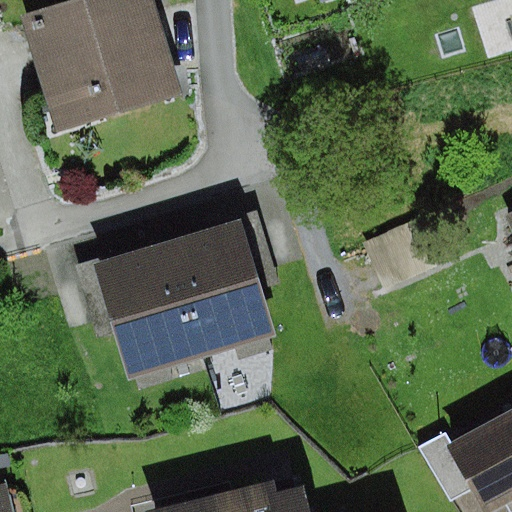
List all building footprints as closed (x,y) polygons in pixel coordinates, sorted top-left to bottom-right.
[(153,0),(79,0),(21,17),(55,133),(181,96),(153,0)] [(439,209),(364,242),(385,288),(459,255),(439,209)] [(237,216),(239,223),(260,290),(279,284),(257,211),(237,216)] [(239,223),(171,242),(205,356),(271,336),(260,290),(239,223)] [(205,356),(171,242),(96,264),(116,332),(130,378),(205,356)] [(96,338),(116,332),(96,264),(94,259),(74,265),(96,338)] [(511,418),(453,449),(486,511),(511,498),(511,418)] [(12,511),(6,482),(0,483),(0,511),(12,511)] [(272,482),(151,511),(306,511),(301,487),(275,494),(272,482)]
